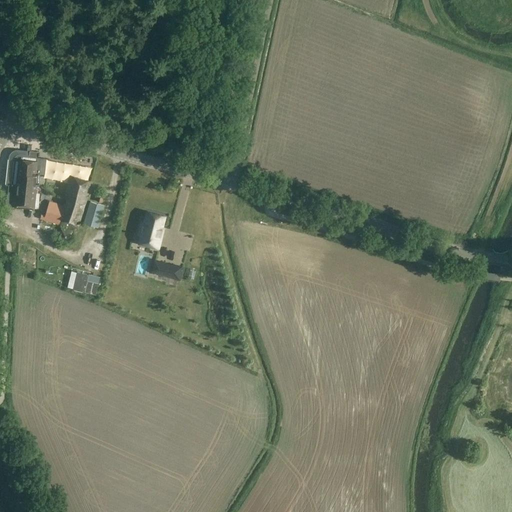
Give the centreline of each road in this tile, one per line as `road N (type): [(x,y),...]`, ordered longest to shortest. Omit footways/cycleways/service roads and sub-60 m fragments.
road 1 (tertiary): [(19,120),(482,256)]
road 2 (track): [(95,104),(197,137),(231,183)]
road 3 (tertiary): [(19,120),(6,0)]
